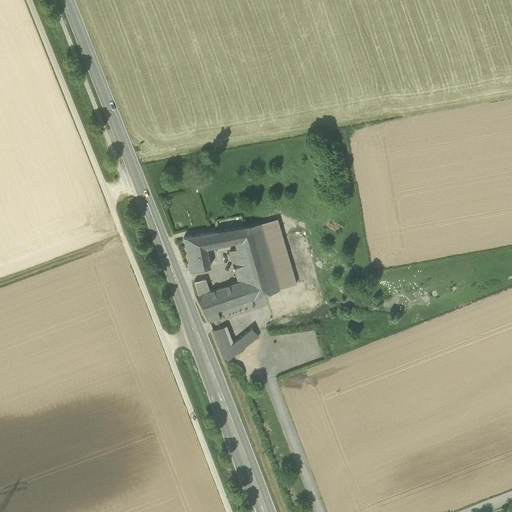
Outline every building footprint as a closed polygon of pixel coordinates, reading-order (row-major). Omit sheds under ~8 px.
[(278,219),(261,224),(280,290),(297,284),(278,219)] [(235,242),(237,249),(243,247),(252,277),(246,280),(252,299),(280,290),(261,224),(237,228),(241,241),(235,242)] [(237,228),(218,231),(220,245),(235,242),(241,241),(237,228)] [(218,245),(220,245),(218,231),(184,237),(190,271),(200,269),(210,267),(207,248),(212,247),(213,249),(219,248),(218,245)] [(206,293),(202,276),(192,279),(194,294),(195,295),(197,297),(199,297),(209,323),(220,319),(217,311),(252,299),(246,280),(252,277),(243,247),(237,249),(229,251),(238,282),(206,293)] [(190,271),(192,279),(202,276),(200,269),(190,271)] [(225,363),(237,353),(230,345),(231,345),(223,327),(213,331),(225,363)] [(230,345),(237,353),(258,336),(252,328),(231,345),(230,345)]
